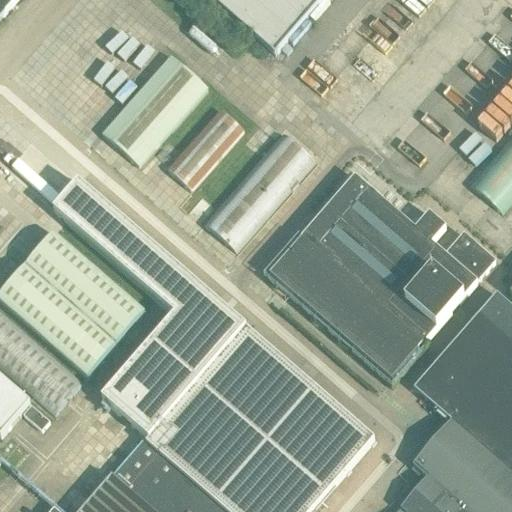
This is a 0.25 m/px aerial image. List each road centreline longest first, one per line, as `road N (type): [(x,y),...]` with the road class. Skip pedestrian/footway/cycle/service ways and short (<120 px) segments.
road 1 (unknown): [(128,0),(326,149)]
road 2 (unknown): [(326,149),(462,0)]
road 3 (unknown): [(215,264),(326,149)]
